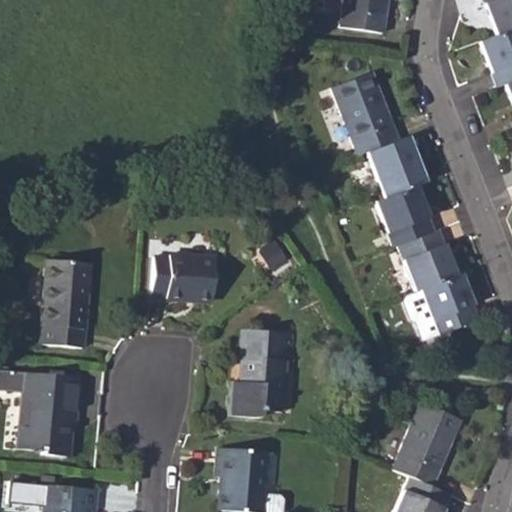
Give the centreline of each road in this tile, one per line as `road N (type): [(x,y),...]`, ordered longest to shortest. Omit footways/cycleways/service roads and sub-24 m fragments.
road 1 (residential): [(511,290),(428,75),(421,40),(427,0)]
road 2 (residential): [(156,511),(153,386)]
